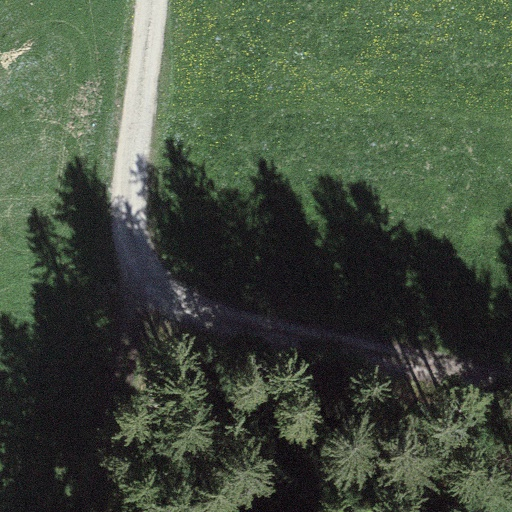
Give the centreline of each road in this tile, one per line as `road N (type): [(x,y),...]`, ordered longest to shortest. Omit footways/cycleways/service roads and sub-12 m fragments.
road 1 (unclassified): [(153,0),(130,177),(142,276),(192,310),(511,393)]
road 2 (track): [(93,511),(142,276)]
